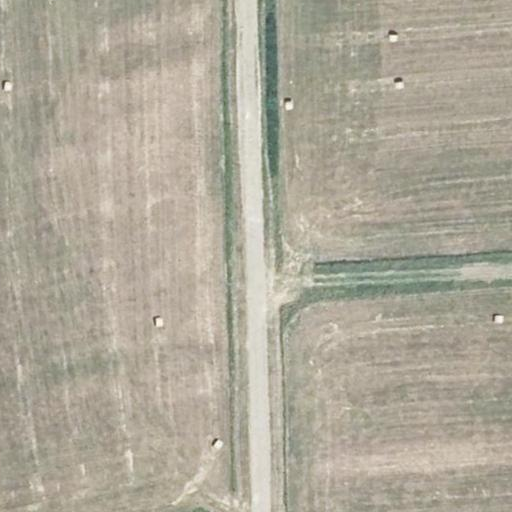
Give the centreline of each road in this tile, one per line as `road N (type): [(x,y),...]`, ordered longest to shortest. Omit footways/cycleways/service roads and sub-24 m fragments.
road 1 (track): [(261,511),(246,0)]
road 2 (track): [(255,289),(511,273)]
